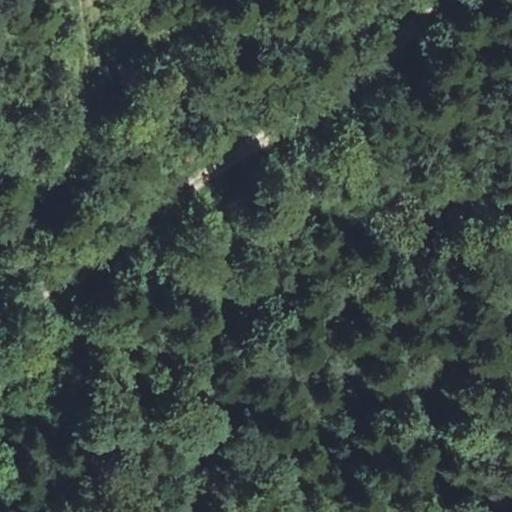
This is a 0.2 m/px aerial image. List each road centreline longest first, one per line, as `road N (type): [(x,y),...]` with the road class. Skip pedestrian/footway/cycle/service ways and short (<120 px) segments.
road 1 (track): [(429,0),(349,85),(190,186),(67,279),(0,309)]
road 2 (track): [(134,0),(154,21),(238,40),(324,16),(381,13),(404,0)]
road 3 (track): [(75,0),(80,107),(71,148),(55,188),(0,251)]
